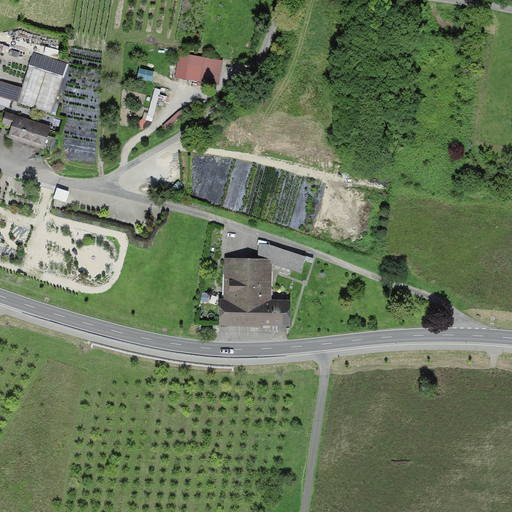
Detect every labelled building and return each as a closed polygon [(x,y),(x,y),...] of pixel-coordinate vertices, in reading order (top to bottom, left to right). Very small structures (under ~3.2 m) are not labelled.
[(68,63),(35,53),(19,104),(52,114),(68,63)] [(224,62),(180,53),(175,76),(219,86),(224,62)] [(155,73),(140,69),(138,78),(153,82),(155,73)] [(22,89),(2,82),(0,86),(0,97),(17,104),(22,89)] [(13,126),(9,137),(45,149),(53,127),(8,111),(4,123),(13,126)] [(70,192),(57,189),(54,200),(67,203),(70,192)] [(269,262),(270,248),(258,248),(258,261),(225,261),(225,281),(244,281),(244,286),(262,286),(269,286),(269,262)] [(306,260),(270,248),(269,262),(301,273),(306,260)] [(244,281),(225,281),(225,326),(262,325),(262,286),(244,286),(244,281)] [(269,286),(262,286),(262,325),(286,325),(286,300),(269,300),(269,286)]
